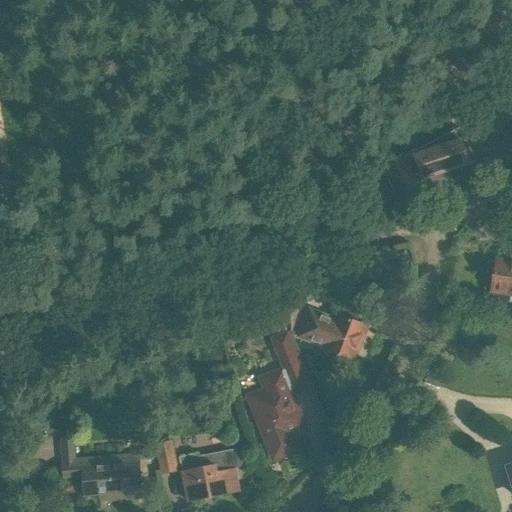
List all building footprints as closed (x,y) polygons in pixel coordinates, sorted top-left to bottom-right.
[(474,162),(470,154),(474,152),(462,127),(405,154),(404,152),(386,161),(387,163),(384,165),(384,166),(385,166),(396,188),(395,189),(396,190),(399,188),(400,190),(419,181),(418,179),(443,166),(451,162),(454,168),(474,162)] [(496,258),(490,289),(492,289),(491,298),(508,301),(509,292),(511,292),(511,256),(511,261),(496,258)] [(290,329),(306,288),(278,301),(290,329)] [(276,302),(263,307),(274,336),(269,338),(282,371),(301,363),(288,331),(287,332),(276,302)] [(333,321),(309,311),(299,336),(323,345),(322,347),(336,353),(335,356),(335,358),(337,359),(344,362),(346,361),(348,358),(351,359),(365,326),(336,314),(333,321)] [(266,390),(250,397),(272,455),(279,458),(291,453),(295,446),(290,434),(304,429),(291,394),(282,371),(261,379),(266,390)] [(20,443),(37,442),(36,424),(18,426),(20,443)] [(161,475),(178,471),(173,441),(155,444),(161,475)] [(75,442),(62,443),(65,477),(83,475),(85,496),(110,494),(111,500),(142,498),(139,453),(82,458),(82,464),(77,464),(75,442)] [(243,458),(241,454),(240,452),(238,451),(235,450),(231,450),(198,457),(198,453),(178,457),(188,501),(238,491),(234,469),(237,469),(238,468),(242,465),(243,462),(243,458)]
